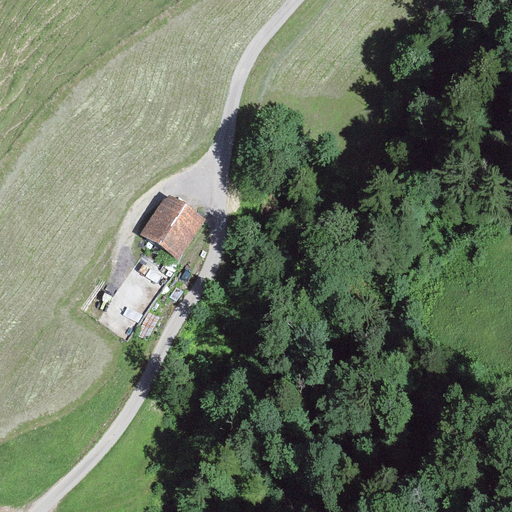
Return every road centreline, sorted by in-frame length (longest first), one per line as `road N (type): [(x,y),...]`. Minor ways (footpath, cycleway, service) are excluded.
road 1 (track): [(62,511),(131,435),(226,250)]
road 2 (unclassified): [(226,250),(236,99),(259,44),(296,0)]
